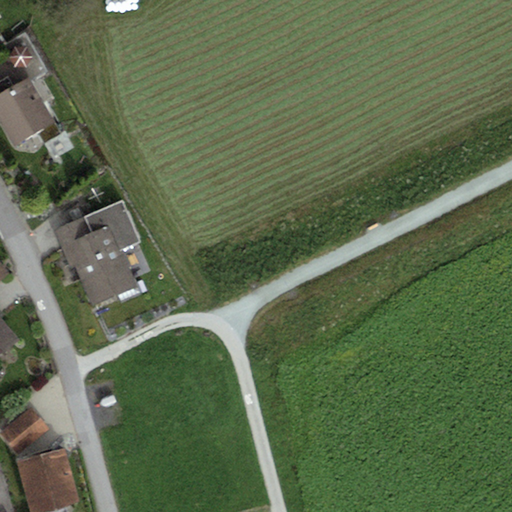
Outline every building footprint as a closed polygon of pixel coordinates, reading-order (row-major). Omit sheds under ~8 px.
[(0,47),(0,81),(8,77),(14,86),(27,78),(30,82),(47,72),(24,33),(0,47)] [(0,81),(0,94),(14,86),(8,77),(0,81)] [(30,82),(27,78),(14,86),(0,94),(0,122),(15,148),(55,124),(30,82)] [(141,243),(139,239),(122,201),(54,230),(71,268),(75,267),(77,271),(92,306),(139,286),(124,250),(141,243)] [(0,262),(0,283),(10,276),(0,262)] [(0,359),(18,345),(0,322),(0,359)] [(33,409),(0,434),(17,457),(50,432),(33,409)] [(65,451),(16,463),(28,511),(49,511),(79,504),(65,451)]
